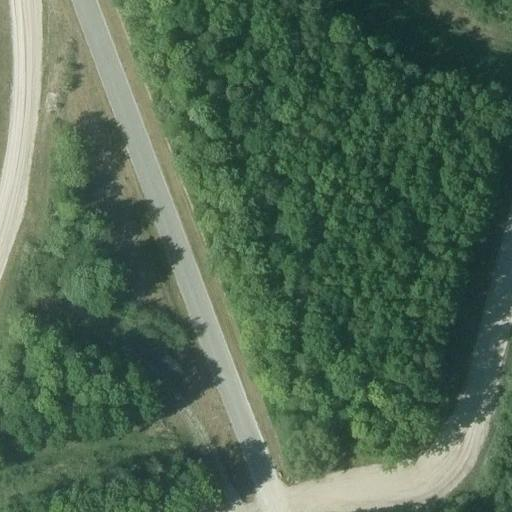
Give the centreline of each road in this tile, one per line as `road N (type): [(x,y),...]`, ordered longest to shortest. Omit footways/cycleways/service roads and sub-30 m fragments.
road 1 (track): [(228,511),(33,0)]
road 2 (unknown): [(60,71),(30,101),(0,237)]
